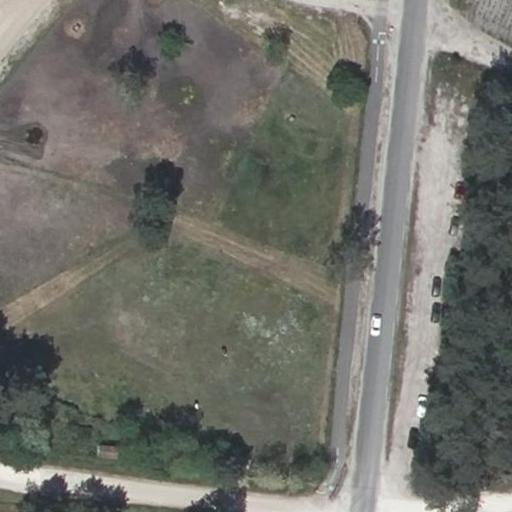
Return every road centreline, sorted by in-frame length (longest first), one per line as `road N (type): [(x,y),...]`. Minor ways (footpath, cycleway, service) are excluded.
road 1 (unclassified): [(414,29),(364,511)]
road 2 (track): [(0,474),(354,511)]
road 3 (track): [(375,511),(511,503)]
